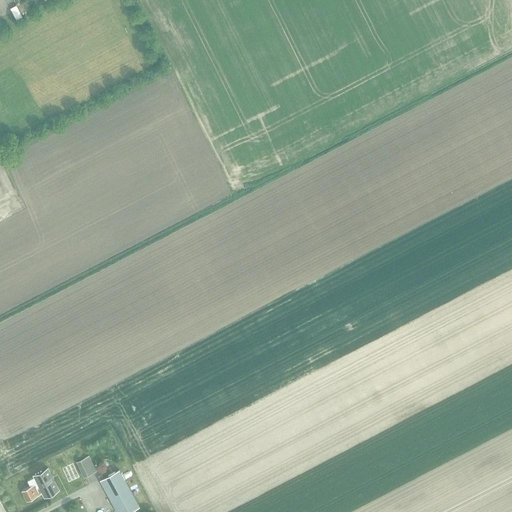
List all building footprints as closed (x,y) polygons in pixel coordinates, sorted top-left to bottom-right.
[(14,0),(20,12),(27,9),(22,0),(14,0)] [(76,462),(84,477),(91,473),(84,458),(76,462)] [(30,486),(22,490),(27,500),(35,496),(41,493),(41,492),(42,491),(44,496),(51,493),(58,489),(57,487),(47,467),(33,475),(34,477),(27,480),(30,486)] [(100,480),(117,511),(126,511),(138,506),(119,470),(100,480)] [(89,511),(100,511),(97,502),(88,506),(89,511)]
